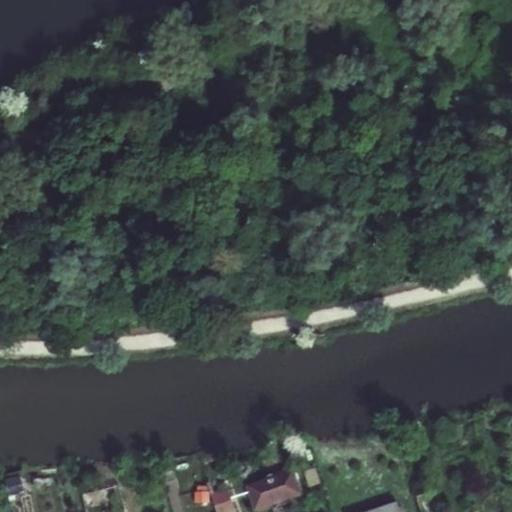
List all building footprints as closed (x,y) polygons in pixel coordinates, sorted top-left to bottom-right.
[(315,468),(304,472),(309,487),(320,483),(315,468)] [(299,493),(293,474),(251,487),(257,506),(299,493)] [(22,476),(6,480),(8,489),(24,485),(22,476)] [(198,492),(195,492),(195,502),(209,502),(209,492),(207,492),(207,487),(198,487),(198,492)] [(217,511),(235,511),(228,488),(211,494),(217,511)]
